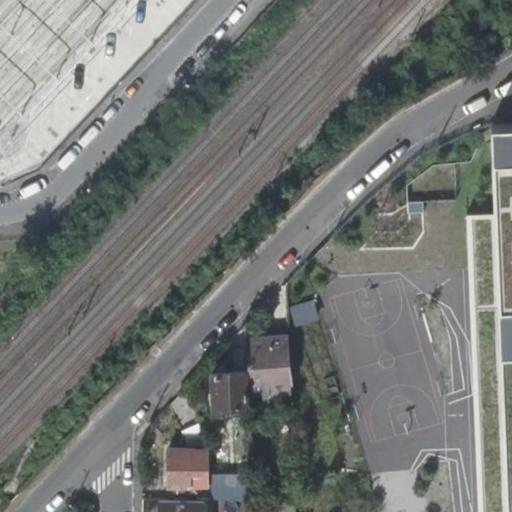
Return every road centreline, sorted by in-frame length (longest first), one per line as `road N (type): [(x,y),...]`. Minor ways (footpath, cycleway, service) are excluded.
road 1 (residential): [(511,70),(394,131),(108,427)]
road 2 (residential): [(0,205),(67,173),(227,0)]
